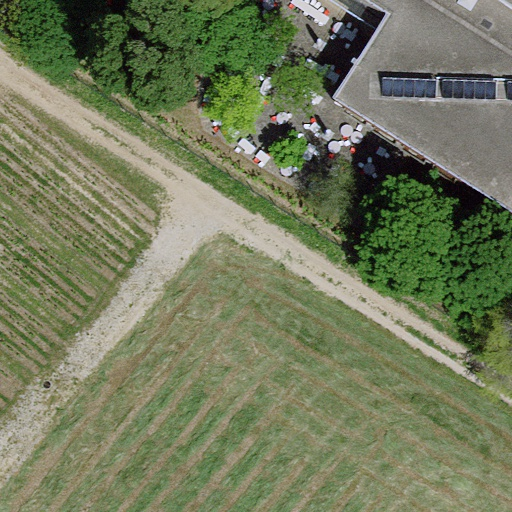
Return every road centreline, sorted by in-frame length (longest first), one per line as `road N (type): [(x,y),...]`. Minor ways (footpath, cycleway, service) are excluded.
road 1 (track): [(0,61),(511,384)]
road 2 (track): [(210,194),(0,448)]
